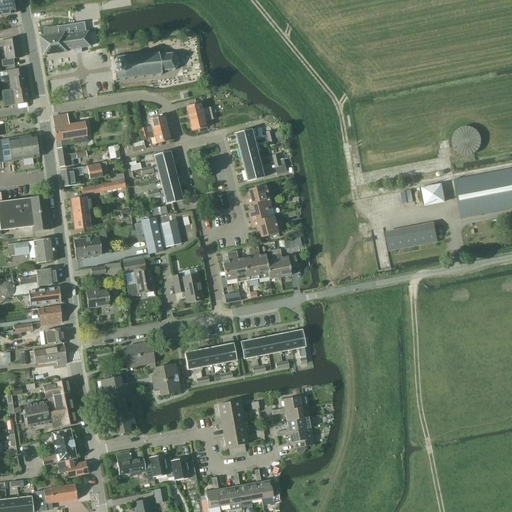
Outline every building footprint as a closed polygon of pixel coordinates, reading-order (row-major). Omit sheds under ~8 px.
[(0,0),(0,14),(16,12),(15,7),(13,0),(0,0)] [(87,32),(71,34),(70,26),(58,28),(58,26),(43,28),(44,37),(40,37),(42,55),(67,52),(67,50),(90,47),(87,32)] [(13,59),(21,58),(18,38),(0,40),(0,47),(5,47),(7,59),(1,60),(2,67),(14,65),(13,59)] [(158,52),(158,51),(157,51),(157,52),(149,53),(149,52),(148,52),(148,53),(140,54),(140,53),(139,53),(139,54),(131,55),(131,54),(129,54),(130,55),(122,56),(122,55),(120,55),(120,57),(114,57),(114,56),(113,56),(113,58),(112,58),(113,63),(111,63),(113,74),(115,74),(115,79),(116,79),(116,81),(117,81),(117,79),(123,78),(124,80),(125,80),(125,78),(133,77),(133,79),(134,79),(134,77),(142,76),(142,78),(143,77),(143,76),(151,75),(151,76),(153,76),(152,75),(160,74),(160,75),(161,75),(161,74),(162,74),(161,72),(162,72),(162,71),(168,70),(168,72),(169,72),(168,70),(173,70),(174,71),(175,71),(174,70),(178,64),(179,64),(178,63),(177,58),(179,57),(178,57),(177,57),(172,53),(172,52),(171,52),(171,53),(166,54),(166,53),(165,53),(165,54),(160,55),(160,53),(159,53),(159,52),(158,52)] [(11,89),(2,91),(4,106),(15,105),(15,104),(30,102),(28,91),(27,87),(24,68),(15,69),(8,70),(11,89)] [(186,107),(189,119),(203,115),(200,103),(186,107)] [(53,117),(52,117),(55,140),(57,149),(66,148),(65,140),(79,138),(87,136),(84,122),(69,124),(67,114),(53,117)] [(203,115),(189,119),(192,131),(206,128),(203,115)] [(140,129),(142,134),(167,128),(163,116),(149,119),(151,126),(140,129)] [(274,128),(277,141),(277,143),(283,142),(279,127),(274,128)] [(170,141),(167,128),(142,134),(143,140),(154,137),(156,144),(170,141)] [(481,145),(482,142),(481,140),(481,137),(480,135),(478,133),(476,131),(473,130),(469,129),(467,129),(464,130),(462,131),(460,132),(458,134),(457,136),(456,139),(455,142),(456,144),(456,147),(457,149),(459,151),(460,152),(463,154),(466,155),(468,155),(471,155),(473,155),(475,154),(477,152),(479,150),(480,147),(481,145)] [(236,134),(239,145),(253,142),(250,130),(236,134)] [(0,162),(38,157),(35,135),(0,140),(0,162)] [(134,152),(145,149),(143,140),(132,143),(134,152)] [(256,154),(253,142),(239,145),(242,157),(256,154)] [(117,146),(108,148),(110,159),(119,158),(119,155),(117,146)] [(66,148),(57,149),(60,167),(73,165),(74,165),(73,159),(77,158),(87,157),(86,152),(72,154),(67,155),(66,148)] [(153,169),(158,168),(172,164),(169,152),(155,156),(156,162),(152,163),(152,167),(153,169)] [(245,169),(259,165),(256,154),(242,157),(245,169)] [(279,160),(273,161),(277,174),(286,171),(283,159),(282,159),(279,160)] [(129,163),(131,171),(141,169),(140,163),(136,164),(135,161),(129,163)] [(89,179),(108,176),(106,163),(72,169),(71,168),(60,170),(63,187),(80,184),(78,176),(83,175),(88,174),(89,179)] [(158,168),(161,180),(175,176),(172,164),(158,168)] [(262,164),(259,165),(245,169),(248,181),(262,177),(260,171),(264,170),(262,164)] [(511,169),(454,181),(461,217),(511,207),(511,169)] [(178,188),(175,176),(161,180),(163,186),(158,187),(159,190),(159,193),(164,192),(178,188)] [(82,188),(84,195),(125,187),(123,178),(112,180),(112,183),(82,188)] [(422,186),(426,205),(446,200),(442,182),(422,186)] [(246,205),(252,204),(269,200),(265,185),(264,186),(264,184),(262,185),(262,186),(248,190),(250,197),(244,199),(246,205)] [(167,204),(181,200),(178,188),(164,192),(167,204)] [(29,198),(12,200),(0,201),(0,227),(0,230),(16,228),(32,227),(32,231),(51,229),(48,210),(44,210),(42,196),(29,198)] [(68,204),(70,217),(88,215),(86,197),(70,199),(70,203),(68,204)] [(254,211),(248,212),(250,222),(273,216),(271,209),(269,200),(252,204),(254,211)] [(166,205),(153,207),(155,214),(168,212),(166,205)] [(74,230),(90,227),(88,215),(70,217),(71,222),(73,221),(74,230)] [(157,217),(155,217),(162,248),(181,244),(174,215),(170,216),(169,215),(157,218),(157,217)] [(278,233),(273,216),(250,222),(252,229),(258,227),(261,238),(278,233)] [(148,255),(163,251),(162,248),(155,217),(141,221),(148,255)] [(437,242),(434,222),(385,231),(389,252),(437,242)] [(76,258),(101,255),(99,237),(73,240),(76,258)] [(299,238),(283,241),(285,249),(300,246),(299,238)] [(7,245),(9,257),(15,256),(29,253),(30,259),(35,258),(36,263),(55,261),(53,251),(52,251),(52,249),(53,249),(52,239),(33,241),(13,244),(7,245)] [(257,247),(253,248),(258,279),(269,277),(269,279),(270,279),(266,260),(265,254),(259,255),(257,247)] [(249,257),(244,258),(248,281),(256,279),(258,279),(253,248),(248,249),(249,257)] [(280,249),(275,250),(280,277),(291,275),(290,268),(296,267),(294,255),(281,258),(280,249)] [(272,259),(266,260),(270,279),(280,277),(275,250),(271,251),(272,259)] [(236,251),(231,252),(236,279),(237,286),(240,285),(239,282),(248,281),(244,258),(238,259),(236,251)] [(228,261),(222,262),(226,281),(236,279),(231,252),(227,252),(228,261)] [(143,260),(123,263),(125,273),(127,285),(126,285),(128,296),(131,296),(131,297),(136,296),(137,294),(155,291),(153,282),(152,282),(150,268),(145,269),(143,260)] [(105,265),(107,275),(121,273),(120,263),(105,265)] [(92,276),(105,274),(104,267),(91,269),(92,276)] [(18,281),(13,282),(14,287),(37,284),(37,287),(39,287),(57,284),(56,269),(35,271),(29,272),(30,278),(30,279),(20,280),(21,282),(19,282),(18,281)] [(0,287),(0,289),(0,292),(1,295),(5,297),(28,294),(30,306),(58,302),(60,302),(58,288),(40,290),(39,287),(37,287),(37,284),(14,287),(13,282),(12,275),(6,276),(7,284),(3,284),(0,287)] [(186,303),(202,300),(198,277),(182,280),(182,277),(172,279),(176,295),(177,295),(176,291),(184,290),(186,303)] [(88,309),(110,306),(107,289),(86,292),(88,309)] [(239,293),(224,295),(225,303),(240,301),(239,293)] [(40,323),(31,324),(31,328),(41,327),(41,326),(61,323),(59,306),(39,309),(40,323)] [(0,324),(1,330),(11,329),(10,321),(0,322),(0,324)] [(31,324),(14,326),(15,333),(21,332),(32,331),(31,328),(31,324)] [(47,345),(63,343),(61,329),(45,331),(43,331),(45,345),(47,345)] [(300,332),(288,334),(291,349),(298,347),(300,359),(305,358),(303,347),(300,332)] [(288,334),(277,337),(279,351),(291,349),(288,334)] [(277,337),(265,339),(268,353),(279,351),(277,337)] [(265,339),(253,341),(256,355),(262,354),(268,353),(265,339)] [(243,354),(240,354),(241,358),(256,355),(253,341),(241,343),(243,354)] [(143,343),(136,344),(141,366),(147,365),(147,363),(154,362),(154,363),(155,363),(151,343),(145,344),(145,345),(143,345),(143,343)] [(134,367),(141,366),(136,344),(130,345),(130,348),(128,348),(128,347),(122,348),(126,369),(127,369),(127,367),(134,366),(134,367)] [(232,345),(220,347),(223,362),(235,360),(232,345)] [(44,350),(45,359),(46,362),(56,360),(57,366),(66,364),(63,347),(44,350)] [(220,347),(208,350),(211,364),(223,362),(220,347)] [(46,362),(45,359),(44,350),(33,351),(33,352),(30,352),(31,363),(35,363),(35,364),(46,362)] [(208,350),(197,352),(199,366),(211,364),(208,350)] [(187,369),(199,366),(197,352),(185,354),(187,369)] [(151,377),(152,383),(178,378),(176,371),(175,371),(173,365),(175,364),(154,368),(156,373),(157,373),(157,375),(151,377)] [(101,380),(103,394),(128,390),(127,383),(122,384),(120,377),(101,380)] [(179,385),(178,378),(152,383),(153,389),(159,388),(160,390),(159,391),(160,396),(180,392),(180,391),(179,392),(177,386),(179,385)] [(45,398),(47,398),(70,393),(67,381),(54,384),(54,385),(43,387),(45,398)] [(11,388),(12,395),(22,394),(21,387),(11,388)] [(129,396),(128,390),(103,394),(106,408),(126,404),(124,397),(129,396)] [(74,413),(70,393),(47,398),(47,401),(24,406),(28,428),(49,424),(49,422),(51,422),(52,427),(62,425),(62,426),(76,424),(74,417),(75,417),(74,413)] [(298,397),(282,400),(284,409),(284,411),(307,407),(305,396),(298,397)] [(219,416),(222,415),(242,411),(240,400),(237,401),(217,404),(219,416)] [(132,411),(127,412),(126,404),(106,408),(108,422),(133,417),(132,411)] [(307,407),(284,411),(285,413),(286,421),(309,417),(307,407)] [(245,411),(242,411),(222,415),(224,426),(246,422),(245,411)] [(135,423),(133,417),(108,422),(111,436),(131,433),(129,424),(135,423)] [(309,417),(286,421),(288,430),(288,432),(311,428),(309,417)] [(248,433),(246,422),(224,426),(226,436),(246,432),(246,433),(248,433)] [(311,428),(288,432),(288,434),(290,443),(295,442),(296,448),(297,453),(304,452),(304,447),(314,445),(311,428)] [(70,430),(51,434),(56,457),(57,462),(57,463),(76,459),(75,453),(74,447),(72,441),(70,430)] [(245,444),(248,444),(246,433),(246,432),(226,436),(223,436),(225,448),(230,447),(232,447),(236,446),(240,445),(242,445),(245,444)] [(150,460),(143,462),(143,458),(131,460),(130,454),(116,456),(117,462),(117,463),(119,475),(130,473),(130,476),(139,474),(139,471),(145,470),(147,482),(154,480),(154,477),(153,478),(150,460)] [(168,478),(174,477),(175,477),(171,461),(171,457),(164,459),(163,455),(161,455),(161,454),(156,455),(156,456),(149,457),(150,460),(153,478),(154,477),(167,475),(168,478)] [(174,477),(175,481),(189,478),(189,480),(191,481),(196,480),(192,461),(186,462),(185,458),(183,458),(183,457),(178,458),(178,459),(171,461),(175,477),(174,477)] [(76,459),(57,463),(59,472),(66,471),(68,478),(86,474),(88,473),(85,462),(82,462),(77,463),(76,459)] [(260,482),(258,483),(261,499),(272,497),(273,502),(279,500),(278,487),(271,489),(269,481),(260,482)] [(256,483),(248,485),(251,501),(261,499),(258,483),(256,483)] [(50,489),(34,491),(37,511),(47,510),(46,507),(51,506),(50,503),(52,502),(52,503),(53,503),(53,502),(58,501),(58,502),(59,502),(59,501),(64,500),(64,501),(65,501),(65,500),(70,500),(70,501),(71,500),(71,499),(76,499),(76,500),(77,499),(74,484),(50,488),(50,489)] [(239,486),(237,487),(241,509),(241,508),(241,511),(243,511),(243,508),(252,507),(251,501),(248,485),(239,486)] [(235,487),(226,488),(229,505),(230,510),(241,509),(237,487),(235,487)] [(156,503),(168,501),(165,488),(154,491),(156,503)] [(218,490),(216,490),(219,507),(229,505),(226,488),(218,490)] [(214,491),(205,492),(206,500),(208,509),(208,511),(219,511),(219,507),(216,490),(214,491)] [(32,511),(31,498),(18,499),(19,511),(32,511)] [(19,511),(18,499),(6,501),(7,511),(19,511)] [(134,511),(151,511),(149,499),(133,503),(134,511)]
